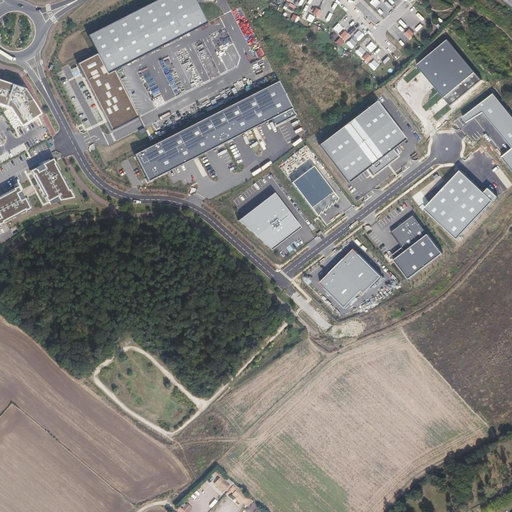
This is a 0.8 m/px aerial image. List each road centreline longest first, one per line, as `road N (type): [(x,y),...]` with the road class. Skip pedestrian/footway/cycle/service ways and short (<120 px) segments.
road 1 (unclassified): [(41,83),(74,154),(105,192),(203,215),(278,280)]
road 2 (track): [(139,511),(190,488),(334,352)]
road 3 (residential): [(278,280),(443,148)]
road 4 (track): [(0,409),(11,398),(143,509)]
road 5 (track): [(392,331),(493,443)]
road 6 (track): [(388,511),(431,473),(511,432)]
